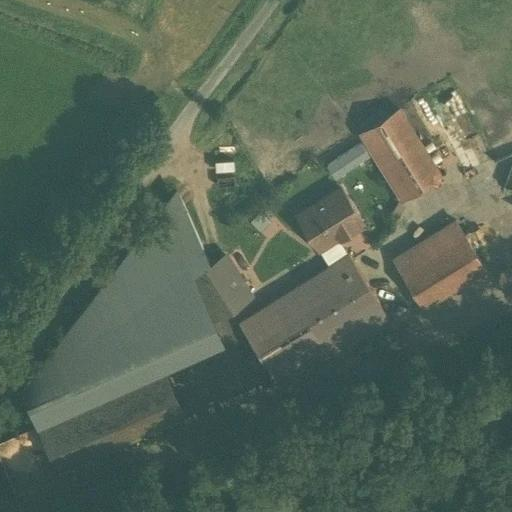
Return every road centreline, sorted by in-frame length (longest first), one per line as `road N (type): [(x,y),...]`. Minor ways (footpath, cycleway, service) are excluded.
road 1 (unclassified): [(511,299),(48,511)]
road 2 (unclassified): [(0,365),(273,0)]
